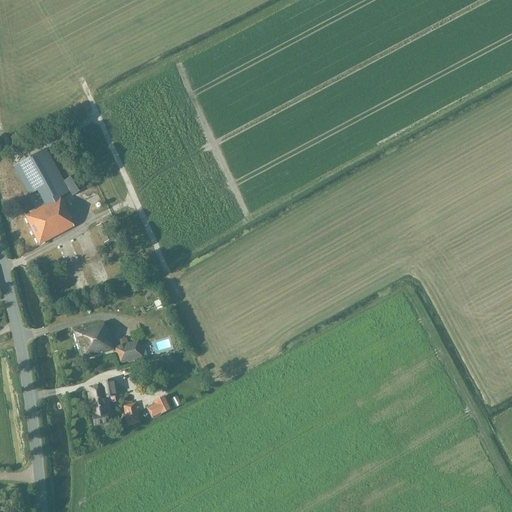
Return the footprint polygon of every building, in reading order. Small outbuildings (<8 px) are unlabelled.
[(72,196),(84,189),(76,174),(63,182),(45,149),(13,167),(29,195),(36,191),(44,206),(24,216),(38,246),(74,227),(72,224),(70,219),(71,219),(61,197),(70,191),(72,196)] [(96,227),(104,243),(113,239),(105,222),(96,227)] [(146,368),(177,359),(170,336),(139,345),(138,341),(128,343),(126,337),(118,340),(120,346),(113,347),(112,347),(108,330),(106,330),(104,324),(103,322),(73,332),(82,362),(115,352),(119,365),(143,358),(146,368)] [(112,382),(100,383),(99,384),(99,385),(88,387),(89,393),(88,393),(90,407),(92,407),(94,414),(92,414),(94,426),(108,423),(112,422),(109,404),(115,402),(116,395),(115,395),(112,382)] [(164,397),(153,403),(154,404),(147,408),(152,419),(170,410),(164,397)] [(127,426),(140,423),(135,403),(122,406),(127,426)]
